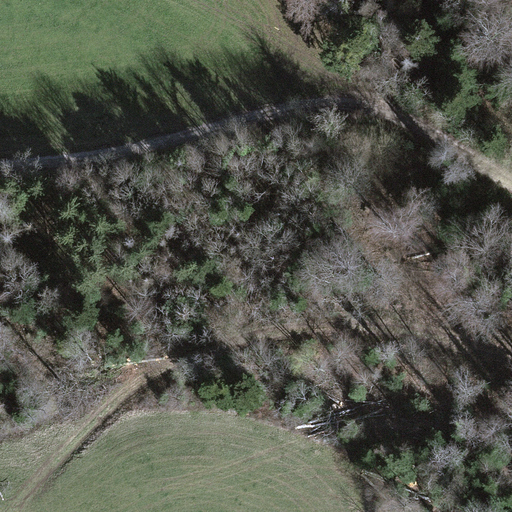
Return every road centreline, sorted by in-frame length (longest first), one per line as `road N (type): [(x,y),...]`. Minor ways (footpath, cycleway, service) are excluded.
road 1 (track): [(24,495),(173,352),(284,326),(388,325),(511,352)]
road 2 (track): [(0,169),(152,150),(347,98),(464,170),(511,189)]
